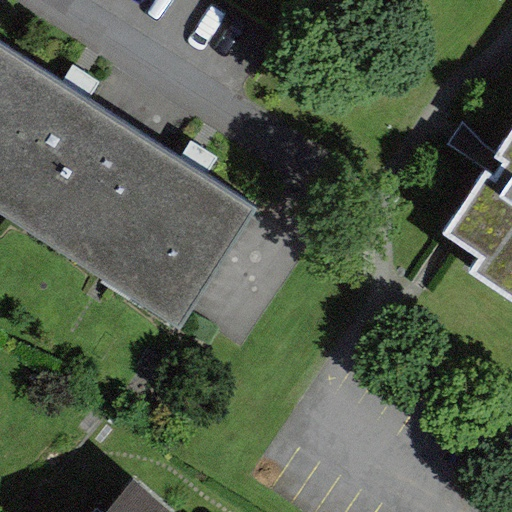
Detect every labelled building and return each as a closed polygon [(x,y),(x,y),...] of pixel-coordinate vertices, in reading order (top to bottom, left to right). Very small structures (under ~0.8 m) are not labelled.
[(0,63),(12,44),(0,36),(0,63)] [(138,125),(12,44),(0,63),(0,207),(58,247),(138,125)] [(511,121),(438,232),(481,261),(475,270),(511,294),(511,121)] [(264,207),(138,125),(58,247),(184,329),(264,207)] [(169,511),(134,481),(106,511),(169,511)]
